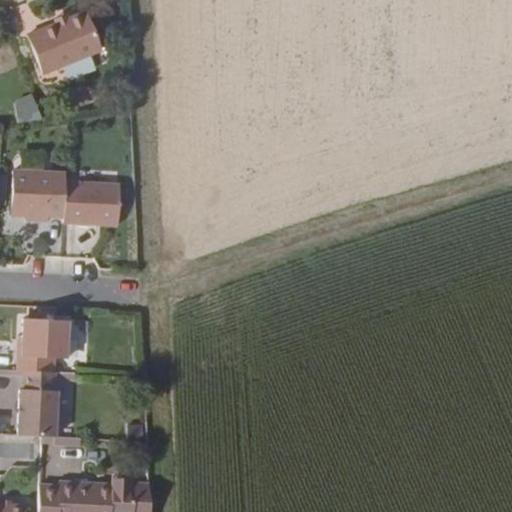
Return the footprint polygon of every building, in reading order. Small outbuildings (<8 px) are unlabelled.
[(43,72),(101,50),(87,16),(29,39),(43,72)] [(35,94),(13,102),(21,124),(43,116),(35,94)] [(12,213),(64,217),(66,183),(67,175),(14,170),(12,213)] [(119,225),(120,186),(66,183),(64,217),(64,222),(119,225)] [(2,359),(1,372),(9,373),(39,374),(39,361),(51,361),(53,324),(8,322),(6,359),(2,359)] [(9,373),(2,436),(36,439),(40,439),(42,374),(39,374),(9,373)] [(54,493),(34,492),(32,511),(127,511),(127,510),(124,510),(124,488),(105,487),(105,490),(54,488),(54,493)]
